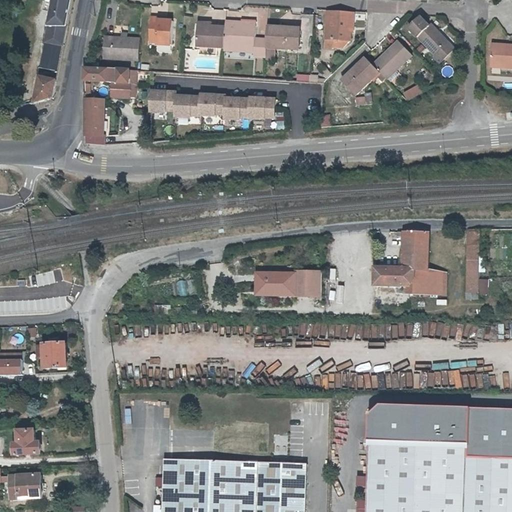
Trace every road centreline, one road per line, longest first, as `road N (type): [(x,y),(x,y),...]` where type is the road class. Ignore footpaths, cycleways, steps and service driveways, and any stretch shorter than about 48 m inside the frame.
road 1 (residential): [(90,302),(122,267),(173,253),(348,227),(511,221)]
road 2 (secondary): [(47,144),(102,165),(297,152)]
road 3 (unclassified): [(107,511),(90,302)]
road 4 (residential): [(297,152),(297,90),(157,80)]
road 5 (secondary): [(297,152),(469,138)]
road 6 (primary): [(47,144),(67,107),(85,0)]
road 7 (residential): [(321,0),(468,7)]
road 8 (residential): [(468,7),(469,138)]
